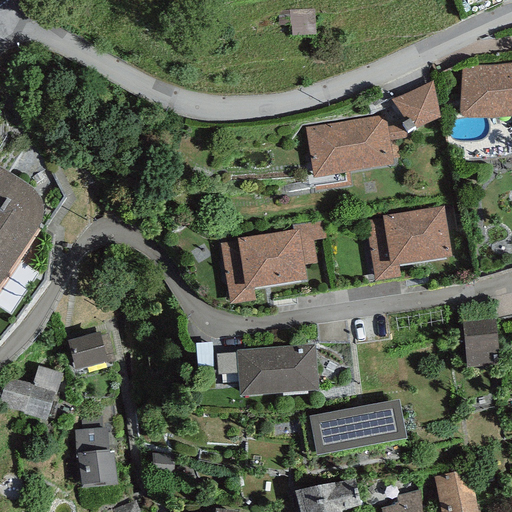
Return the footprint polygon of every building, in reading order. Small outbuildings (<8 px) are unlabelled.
[(511,65),(491,68),(462,68),(461,114),(461,118),(463,122),(466,123),(489,124),(511,121),(511,65)] [(401,99),(392,105),(403,123),(408,123),(415,136),(439,124),(433,85),(401,99)] [(386,117),(306,130),(313,180),(392,168),(391,160),(398,159),(396,141),(405,140),(403,126),(388,129),(386,117)] [(0,289),(40,230),(41,225),(42,219),(42,213),(42,207),(40,204),(38,200),(35,195),(30,190),(0,168),(0,289)] [(444,211),(365,224),(375,285),(399,281),(398,270),(452,261),(444,211)] [(296,233),(220,246),(230,306),(254,302),(252,293),(305,284),(303,267),(316,265),(312,242),(325,239),(322,221),(295,226),(296,233)] [(462,325),(492,322),(490,307),(461,310),(462,325)] [(492,322),(462,325),(467,372),(500,369),(495,321),(492,322)] [(99,338),(67,346),(74,375),(114,365),(107,338),(100,340),(99,338)] [(315,347),(235,353),(236,356),(237,377),(239,401),(319,395),(315,347)] [(237,377),(236,356),(217,357),(219,379),(237,377)] [(33,390),(6,381),(0,400),(0,408),(46,423),(60,378),(39,372),(33,390)] [(400,403),(309,420),(316,461),(406,444),(400,403)] [(309,420),(300,421),(308,462),(316,461),(309,420)] [(108,432),(75,433),(76,461),(79,461),(81,493),(115,491),(114,459),(110,459),(108,432)] [(172,459),(156,458),(156,477),(172,477),(172,459)] [(475,511),(468,474),(434,480),(440,511),(475,511)] [(361,511),(354,482),(294,497),(297,511),(361,511)] [(421,511),(418,492),(395,498),(398,506),(380,511),(421,511)] [(139,511),(137,503),(113,510),(113,511),(139,511)]
